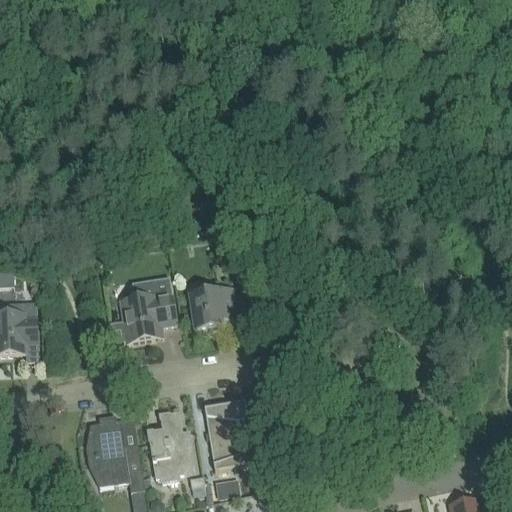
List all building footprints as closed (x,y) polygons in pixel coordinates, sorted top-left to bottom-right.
[(139,229),(164,225),(162,208),(136,212),(139,229)] [(225,220),(228,243),(237,241),(233,219),(225,220)] [(125,326),(110,328),(114,348),(128,346),(129,348),(156,344),(155,333),(163,332),(178,329),(174,300),(173,300),(170,282),(154,285),(155,292),(135,295),(137,304),(122,306),(125,326)] [(211,296),(190,299),(196,337),(223,333),(222,327),(238,324),(233,292),(211,296)] [(9,309),(10,320),(0,320),(0,360),(27,360),(27,351),(40,350),(39,333),(38,308),(9,309)] [(247,406),(206,413),(216,476),(257,469),(255,455),(234,458),(229,431),(250,428),(247,406)] [(149,438),(157,484),(185,480),(184,475),(195,474),(191,445),(185,446),(180,416),(161,419),(163,435),(149,438)] [(139,449),(126,451),(121,426),(118,426),(117,421),(100,424),(101,429),(91,430),(90,440),(92,453),(96,462),(95,471),(97,485),(114,482),(115,490),(131,488),(132,497),(147,495),(139,449)] [(205,481),(204,481),(192,483),(193,493),(206,491),(205,481)] [(238,485),(218,488),(220,503),(240,499),(238,485)] [(279,511),(276,494),(258,498),(259,501),(260,505),(268,511),(279,511)]
